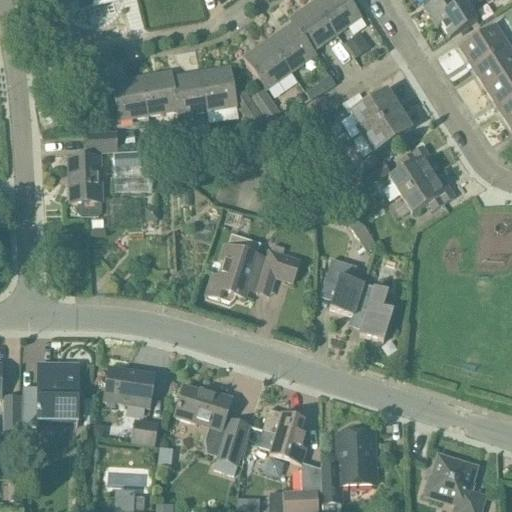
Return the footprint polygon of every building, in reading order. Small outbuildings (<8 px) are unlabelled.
[(68,0),(69,2),(75,0),(76,0),(79,11),(125,0),(68,0)] [(343,0),(321,0),(311,8),(334,40),(359,22),(343,0)] [(457,1),(456,0),(421,0),(427,8),(423,11),(428,19),(457,1)] [(457,1),(428,19),(436,32),(441,29),(449,42),(476,24),(469,13),(488,0),(466,0),(460,4),(457,1)] [(310,57),(334,40),(311,8),(287,25),(291,31),(292,31),(310,57)] [(511,13),(503,19),(510,31),(511,30),(511,13)] [(457,50),(471,71),(507,48),(494,27),(457,50)] [(291,31),(268,48),(291,79),(314,62),(310,57),(292,31),(291,31)] [(363,42),(348,52),(355,62),(370,52),(363,42)] [(266,97),(291,79),(268,48),(244,66),(264,94),(266,97)] [(483,92),(511,73),(511,55),(507,48),(471,71),(483,92)] [(335,71),(342,81),(348,76),(342,67),(335,71)] [(496,112),(511,102),(511,73),(483,92),(496,112)] [(198,80),(205,119),(235,113),(228,74),(198,80)] [(146,122),(174,117),(175,117),(170,85),(169,76),(139,81),(146,122)] [(205,119),(198,80),(170,85),(175,117),(174,117),(176,124),(205,119)] [(146,122),(139,81),(110,87),(117,127),(146,122)] [(323,95),(318,87),(305,95),(310,103),(323,95)] [(264,94),(251,103),(267,126),(280,116),(266,97),(264,94)] [(410,133),(385,94),(348,118),(374,157),(410,133)] [(246,95),(238,101),(243,108),(240,110),(242,113),(239,115),(254,135),(267,126),(251,103),(246,95)] [(511,102),(496,112),(510,133),(511,131),(511,102)] [(325,131),(320,122),(307,131),(312,139),(321,134),(325,131)] [(118,136),(120,149),(135,146),(132,133),(118,136)] [(321,135),(313,140),(338,179),(347,174),(321,135)] [(117,157),(116,136),(86,137),(87,158),(117,157)] [(200,137),(186,138),(188,156),(202,155),(200,137)] [(167,139),(156,141),(158,155),(170,152),(167,139)] [(431,166),(421,150),(401,163),(405,170),(388,181),(412,219),(429,208),(433,215),(454,201),(444,186),(438,190),(425,170),(431,166)] [(148,159),(112,161),(114,197),(150,195),(148,159)] [(100,217),(100,206),(98,161),(69,162),(70,188),(67,188),(68,207),(77,207),(77,218),(81,221),(98,221),(100,217)] [(383,164),(365,176),(373,188),(390,176),(383,164)] [(159,212),(145,212),(146,226),(160,225),(159,212)] [(337,216),(334,225),(352,231),(361,226),(357,219),(337,216)] [(224,266),(220,280),(212,277),(205,300),(221,306),(222,305),(229,308),(233,304),(235,300),(246,303),(259,260),(224,250),(220,264),(224,266)] [(300,263),(268,254),(261,278),(293,288),(300,263)] [(352,319),(355,312),(354,312),(361,287),(352,284),(356,271),(331,264),(324,287),(335,290),(329,312),(352,319)] [(354,312),(355,312),(366,316),(359,339),(382,346),(392,314),(383,311),(388,295),(361,287),(354,312)] [(403,324),(402,324),(403,319),(396,317),(394,321),(390,331),(399,334),(403,324)] [(78,369),(38,369),(38,430),(78,430),(78,369)] [(154,380),(107,373),(101,406),(149,414),(154,380)] [(202,396),(183,391),(175,422),(208,432),(205,443),(206,457),(217,461),(213,473),(234,479),(251,428),(228,422),(228,425),(224,424),(230,401),(203,394),(202,396)] [(22,434),(22,400),(3,400),(3,435),(22,434)] [(301,470),(306,453),(301,451),(305,439),(299,437),(303,425),(268,414),(258,447),(271,451),(269,460),(301,470)] [(91,426),(89,438),(101,440),(103,429),(91,426)] [(157,429),(133,426),(130,448),(153,452),(157,429)] [(343,508),(342,490),(374,489),(373,437),(337,438),(337,472),(320,473),(320,508),(322,508),(322,511),(340,511),(341,508),(343,508)] [(428,480),(422,500),(441,506),(441,503),(455,508),(453,511),(481,511),(485,500),(469,495),(477,471),(437,459),(431,481),(428,480)] [(318,511),(317,494),(283,495),(269,497),(269,511),(318,511)] [(132,511),(143,511),(144,501),(134,500),(133,500),(132,511)] [(236,502),(233,511),(241,511),(243,502),(236,502)]
